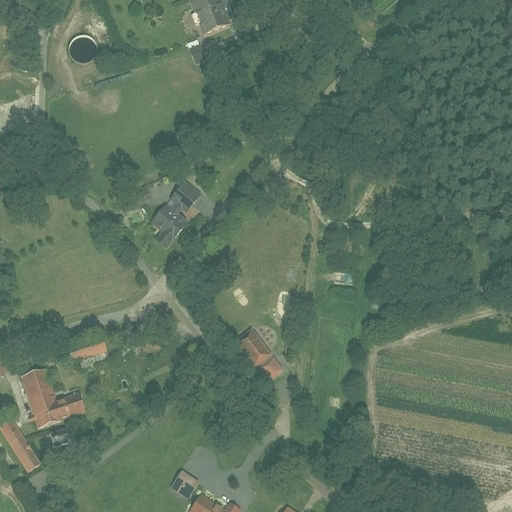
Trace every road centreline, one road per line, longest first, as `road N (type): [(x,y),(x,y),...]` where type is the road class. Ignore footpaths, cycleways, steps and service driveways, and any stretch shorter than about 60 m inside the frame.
road 1 (residential): [(61,0),(43,39),(43,149),(159,289)]
road 2 (residential): [(159,289),(296,115),(368,43)]
road 3 (unclassified): [(200,339),(364,511)]
road 4 (residential): [(0,346),(126,316)]
